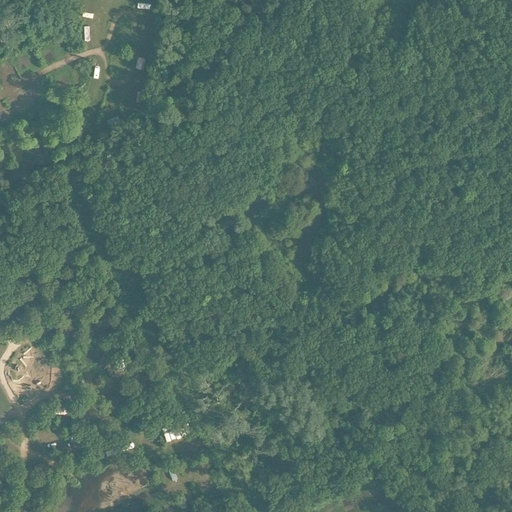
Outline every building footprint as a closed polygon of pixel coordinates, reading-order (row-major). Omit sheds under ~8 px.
[(45,63),(54,59),(49,49),(41,53),(45,63)] [(17,59),(22,69),(31,64),(25,54),(17,59)] [(137,58),(136,66),(147,68),(148,59),(137,58)] [(0,66),(0,73),(3,79),(11,75),(6,64),(0,66)] [(58,90),(67,86),(63,76),(54,80),(58,90)] [(40,96),(47,92),(43,84),(35,88),(40,96)] [(0,117),(4,124),(13,119),(6,108),(0,111),(0,117)] [(382,484),(372,490),(378,499),(388,493),(382,484)] [(389,502),(381,507),(383,511),(394,511),(395,511),(389,502)] [(323,506),(324,511),(335,511),(332,503),(323,506)]
